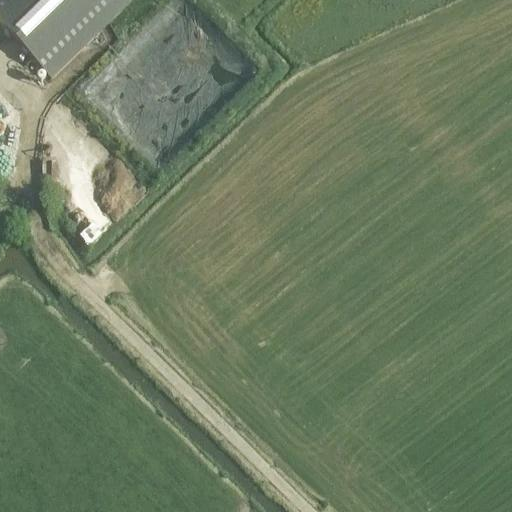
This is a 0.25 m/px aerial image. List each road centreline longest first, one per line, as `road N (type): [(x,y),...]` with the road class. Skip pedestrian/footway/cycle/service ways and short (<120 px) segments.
road 1 (unknown): [(22,154),(60,254),(326,511)]
road 2 (track): [(0,212),(43,109),(0,63)]
